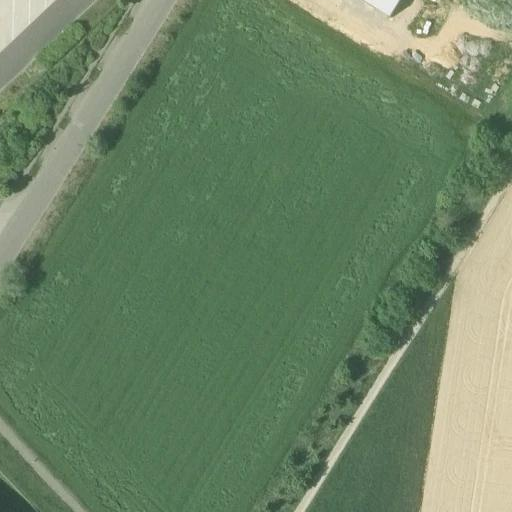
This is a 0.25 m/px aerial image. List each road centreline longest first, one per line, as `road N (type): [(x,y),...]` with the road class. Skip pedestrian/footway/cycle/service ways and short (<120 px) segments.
road 1 (track): [(511,170),(298,511)]
road 2 (residential): [(0,257),(154,0)]
